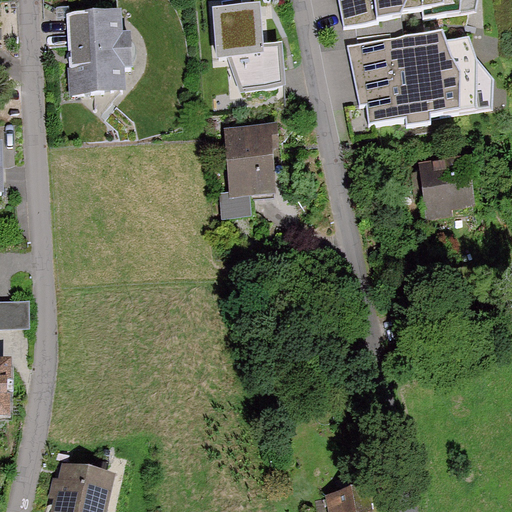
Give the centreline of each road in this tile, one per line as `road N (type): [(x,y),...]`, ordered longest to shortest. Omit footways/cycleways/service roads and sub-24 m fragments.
road 1 (residential): [(410,511),(300,0)]
road 2 (residential): [(20,511),(46,341),(29,0)]
